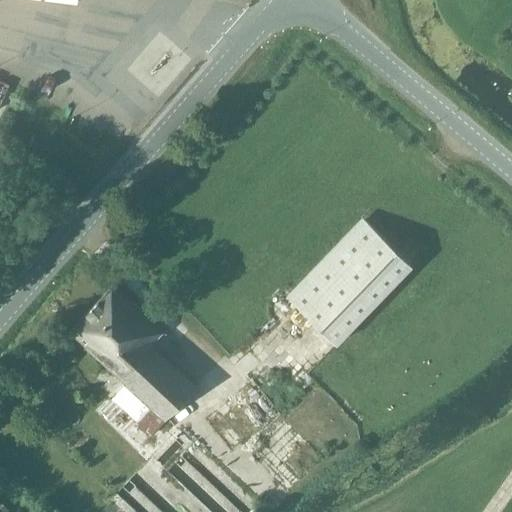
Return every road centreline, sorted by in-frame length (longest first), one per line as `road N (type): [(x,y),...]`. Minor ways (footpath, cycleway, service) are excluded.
road 1 (tertiary): [(0,329),(282,0)]
road 2 (tertiary): [(310,0),(511,170)]
road 3 (unknown): [(244,44),(152,14),(45,0)]
